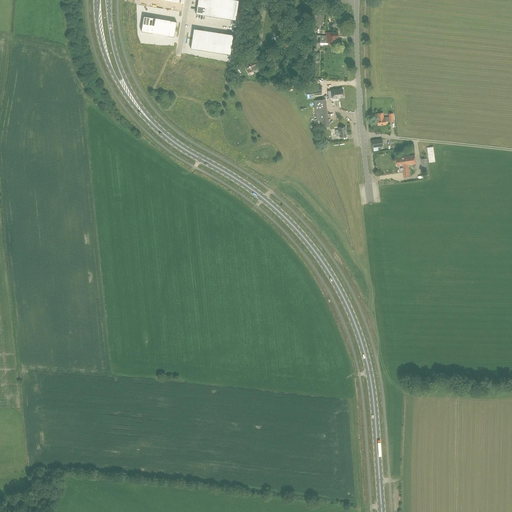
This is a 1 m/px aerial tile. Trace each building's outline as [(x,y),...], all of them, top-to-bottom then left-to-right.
[(237,0),(197,0),(196,14),(235,20),(238,0),(237,0)] [(261,0),(253,0),(252,10),(260,11),(261,0)] [(144,16),(141,31),(174,36),(176,22),(144,16)] [(313,48),(313,59),(318,59),(318,53),(316,53),(316,48),(319,48),(319,43),(323,43),(323,36),(319,36),(319,35),(318,35),(316,35),(316,26),(313,26),(313,35),(313,48)] [(229,55),(233,35),(193,27),(190,47),(229,55)] [(323,36),(323,43),(324,43),(331,43),(331,46),(335,46),(335,38),(338,38),(338,33),(326,32),(326,36),(324,36),(323,36)] [(168,52),(156,52),(161,65),(162,65),(163,66),(165,70),(164,70),(165,75),(166,75),(168,80),(167,80),(171,91),(215,100),(219,71),(190,66),(189,70),(172,66),(168,52)] [(254,58),(243,63),(247,71),(248,72),(258,67),(257,65),(254,58)] [(305,87),(306,94),(322,93),(321,85),(305,87)] [(334,97),(334,98),(338,98),(338,97),(344,97),(344,89),(329,89),(329,97),(334,97)] [(326,99),(314,100),(317,121),(316,121),(316,127),(318,127),(327,126),(329,126),(328,119),(326,99)] [(377,125),(386,125),(386,121),(389,121),(389,122),(394,121),(393,113),(388,113),(389,117),(385,117),(385,118),(383,118),(383,113),(377,114),(377,119),(377,125)] [(336,137),(339,136),(339,137),(347,136),(346,127),(338,128),(338,129),(335,130),(336,137)] [(373,147),(383,146),(382,139),(372,140),(373,147)] [(396,158),(397,166),(403,165),(405,177),(410,176),(408,165),(416,163),(415,155),(396,158)]
